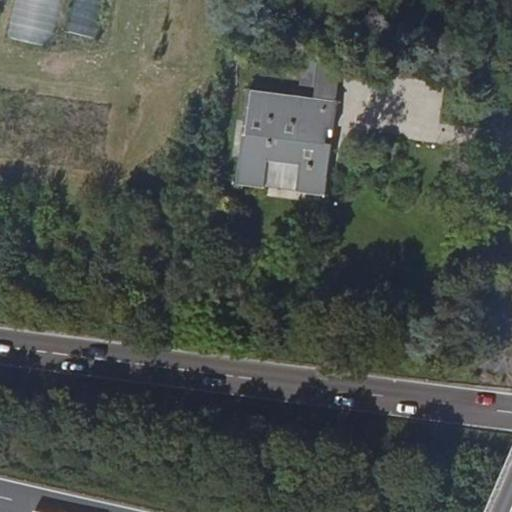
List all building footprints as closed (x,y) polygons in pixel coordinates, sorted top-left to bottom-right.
[(18,0),(11,35),(55,44),(63,0),(18,0)] [(103,35),(107,0),(77,0),(74,32),(103,35)] [(344,65),(321,62),(316,98),(340,101),(344,65)] [(340,101),(316,98),(252,90),(240,183),(267,186),(270,160),(303,164),(300,190),(328,193),(334,144),(329,142),(330,129),(336,129),(340,101)] [(274,343),(289,344),(311,281),(298,276),(274,343)]
